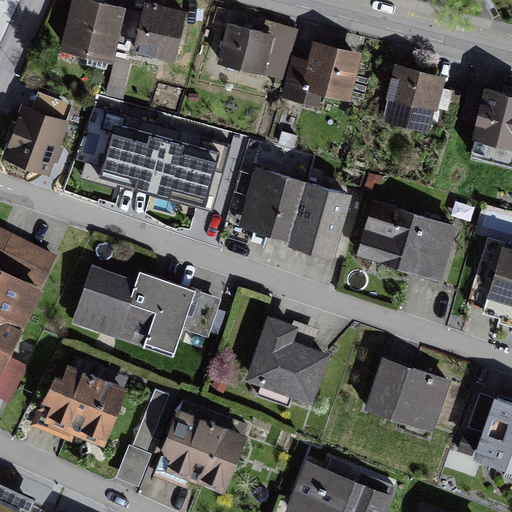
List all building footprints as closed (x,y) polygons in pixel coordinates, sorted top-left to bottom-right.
[(128,6),(105,0),(71,0),(61,43),(115,57),(128,6)] [(188,10),(143,1),(134,43),(179,53),(188,10)] [(275,33),(227,21),(218,59),(266,70),(275,33)] [(312,58),(289,53),(279,91),(322,102),(325,90),(351,96),(362,50),(316,39),(312,58)] [(112,94),(126,94),(128,59),(114,58),(112,94)] [(441,75),(397,64),(384,117),(428,128),(441,75)] [(511,94),(489,89),(473,151),(511,160),(511,94)] [(66,117),(23,101),(3,155),(46,171),(66,117)] [(219,154),(116,125),(100,179),(204,208),(219,154)] [(352,192),(255,165),(238,225),(287,238),(335,252),(352,192)] [(458,223),(372,200),(358,253),(443,276),(458,223)] [(0,224),(0,255),(42,277),(54,252),(0,224)] [(511,244),(503,242),(488,290),(511,297),(511,244)] [(0,373),(44,284),(0,262),(0,373)] [(140,279),(89,262),(69,320),(177,355),(186,328),(204,334),(217,294),(143,270),(140,279)] [(301,323),(269,313),(247,380),(310,401),(327,351),(295,341),(301,323)] [(450,377),(383,355),(367,403),(434,426),(450,377)] [(60,379),(49,378),(32,420),(104,449),(130,386),(68,361),(60,379)] [(511,397),(498,393),(477,451),(511,463),(511,397)] [(251,432),(179,404),(154,468),(226,496),(251,432)] [(391,511),(395,504),(307,467),(288,511),(391,511)] [(0,480),(0,511),(24,511),(32,495),(0,480)]
